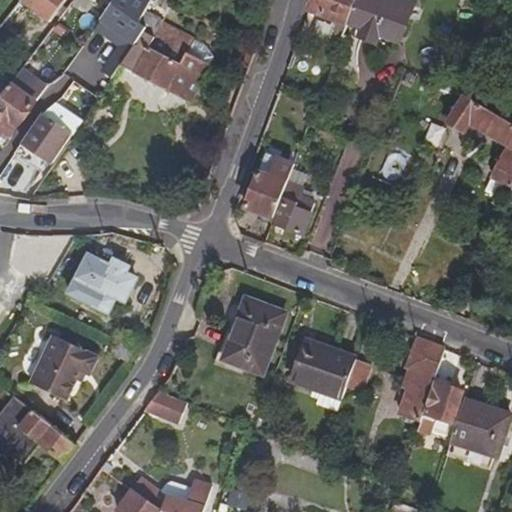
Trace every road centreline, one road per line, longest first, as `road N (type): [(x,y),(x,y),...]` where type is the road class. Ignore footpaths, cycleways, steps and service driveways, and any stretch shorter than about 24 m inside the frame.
road 1 (residential): [(206,239),(511,353)]
road 2 (tertiary): [(39,511),(146,375),(206,239)]
road 3 (tertiary): [(206,239),(299,0)]
road 4 (residential): [(206,239),(130,216),(55,223),(0,215)]
